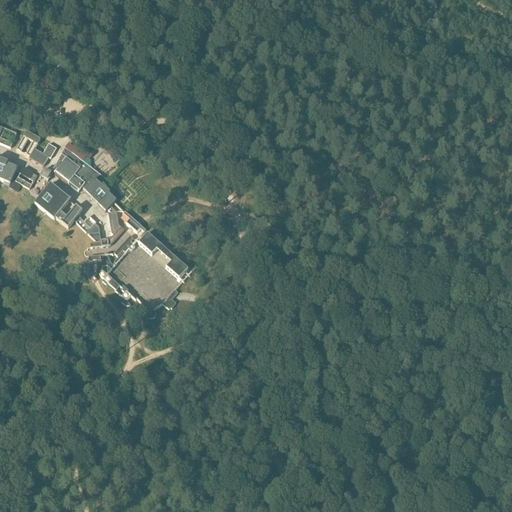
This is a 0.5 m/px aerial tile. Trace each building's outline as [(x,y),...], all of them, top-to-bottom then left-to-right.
[(0,145),(11,150),(17,135),(0,128),(0,145)] [(16,151),(30,159),(29,160),(44,168),(49,159),(51,160),(57,150),(49,145),(43,155),(35,151),(40,141),(27,133),(16,151)] [(95,181),(96,181),(99,176),(65,149),(53,172),(55,173),(55,174),(67,183),(69,184),(80,192),(83,188),(86,191),(84,192),(91,200),(98,207),(106,214),(117,202),(110,195),(110,194),(104,187),(102,188),(95,181)] [(116,153),(110,159),(120,169),(126,163),(116,153)] [(0,181),(10,186),(15,175),(17,169),(8,165),(8,164),(0,160),(0,181)] [(37,177),(33,175),(34,174),(24,168),(18,179),(16,183),(21,186),(30,191),(37,177)] [(43,172),(41,176),(48,180),(50,176),(52,172),(49,170),(45,168),(43,172)] [(67,183),(55,174),(53,176),(65,185),(67,183)] [(15,175),(10,186),(9,188),(18,193),(21,186),(16,183),(18,179),(17,176),(15,175)] [(39,200),(34,206),(55,221),(68,230),(74,223),(82,212),(76,207),(70,202),(71,201),(51,185),(39,200)] [(120,233),(117,214),(108,215),(111,236),(112,236),(114,240),(118,236),(117,234),(120,233)] [(140,231),(144,234),(146,232),(135,223),(125,214),(124,216),(125,217),(134,225),(140,231)] [(86,215),(76,225),(86,234),(96,244),(100,248),(101,248),(101,244),(100,242),(99,229),(95,225),(96,224),(86,215)] [(140,231),(125,217),(122,221),(137,235),(140,231)] [(110,241),(100,242),(101,244),(90,245),(90,249),(102,248),(102,249),(109,249),(109,248),(110,247),(124,232),(121,229),(110,241)] [(148,235),(139,245),(152,256),(157,251),(171,263),(166,269),(179,280),(188,270),(148,235)] [(122,254),(130,245),(134,240),(130,237),(114,255),(117,259),(122,254)] [(102,273),(99,277),(104,281),(102,283),(106,286),(108,284),(117,292),(119,288),(121,290),(123,291),(122,292),(125,295),(121,299),(121,304),(127,308),(131,308),(126,302),(131,298),(127,294),(128,292),(123,288),(122,289),(119,286),(107,277),(130,251),(131,253),(135,249),(130,245),(122,254),(113,266),(110,264),(109,259),(108,259),(106,258),(103,257),(101,266),(102,269),(102,270),(101,272),(102,273)] [(171,312),(176,305),(174,303),(172,301),(178,294),(175,292),(175,291),(165,302),(162,305),(171,312)] [(150,314),(150,315),(146,316),(147,321),(155,319),(157,315),(154,312),(153,312),(150,314)]
